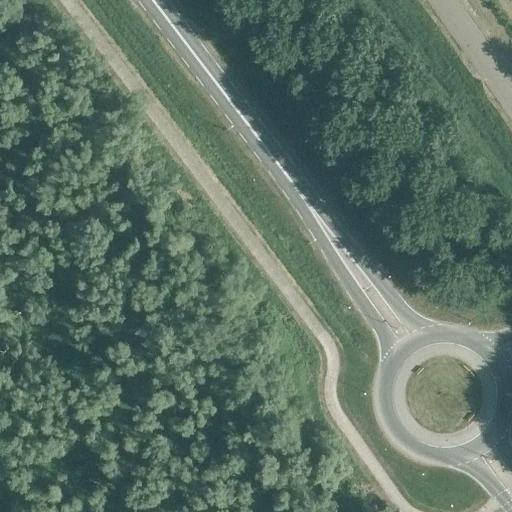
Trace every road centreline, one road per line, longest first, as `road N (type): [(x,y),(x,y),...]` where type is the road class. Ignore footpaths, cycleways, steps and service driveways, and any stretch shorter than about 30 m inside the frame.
road 1 (secondary): [(150,0),(356,275)]
road 2 (secondary): [(399,359),(384,396),(395,434),(427,458),(467,457)]
